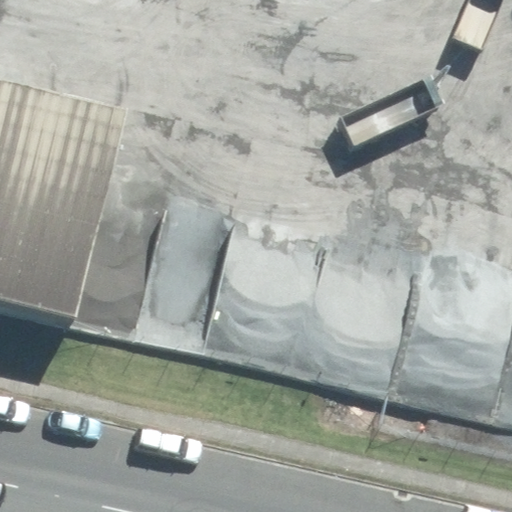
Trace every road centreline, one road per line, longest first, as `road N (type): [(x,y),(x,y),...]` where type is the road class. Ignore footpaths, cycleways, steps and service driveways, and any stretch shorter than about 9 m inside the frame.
road 1 (unknown): [(416,0),(329,35),(233,58),(163,54)]
road 2 (unclassified): [(0,480),(140,511)]
